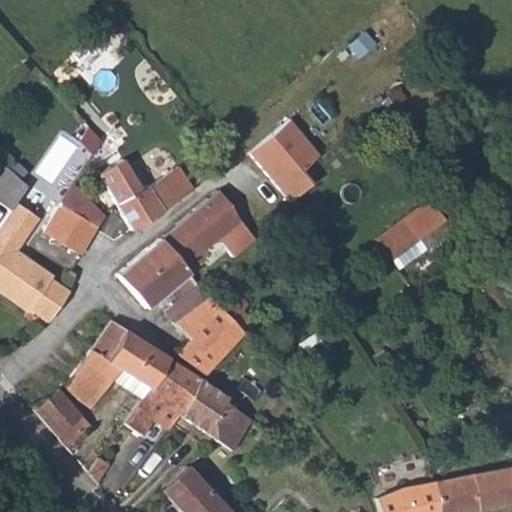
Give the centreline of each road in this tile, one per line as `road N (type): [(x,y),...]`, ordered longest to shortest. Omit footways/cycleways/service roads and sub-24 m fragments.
road 1 (residential): [(218,176),(100,265),(90,299)]
road 2 (tertiary): [(0,404),(92,511)]
road 3 (residential): [(90,299),(0,387)]
